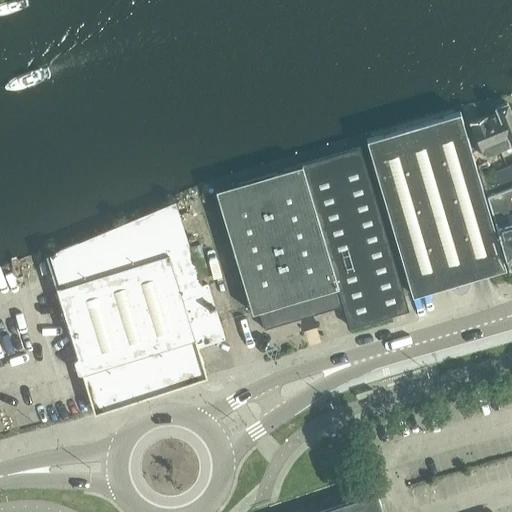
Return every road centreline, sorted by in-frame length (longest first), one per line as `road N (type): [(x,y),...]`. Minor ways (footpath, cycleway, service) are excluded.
road 1 (primary): [(214,436),(342,365),(505,317)]
road 2 (primary): [(214,436),(180,414),(149,418),(125,438),(117,468)]
